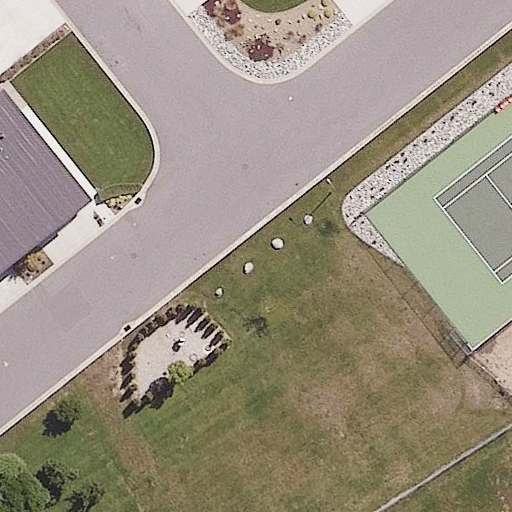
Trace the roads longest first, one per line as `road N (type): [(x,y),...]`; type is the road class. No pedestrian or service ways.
road 1 (residential): [(252,172),(0,367)]
road 2 (residential): [(469,0),(252,172)]
road 3 (residential): [(252,172),(110,0)]
